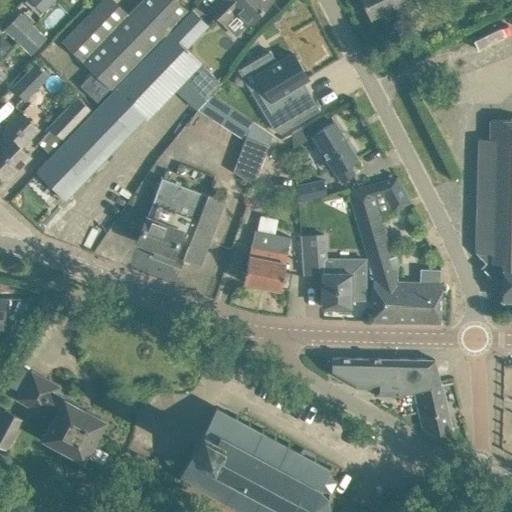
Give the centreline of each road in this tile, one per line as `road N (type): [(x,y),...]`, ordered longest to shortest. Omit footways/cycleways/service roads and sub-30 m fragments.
road 1 (residential): [(476,339),(448,234),(326,0)]
road 2 (tertiary): [(286,336),(238,328),(33,251)]
road 3 (tertiary): [(480,471),(304,378),(286,336)]
road 4 (tertiary): [(476,339),(286,336)]
road 5 (tertiary): [(480,471),(476,339)]
